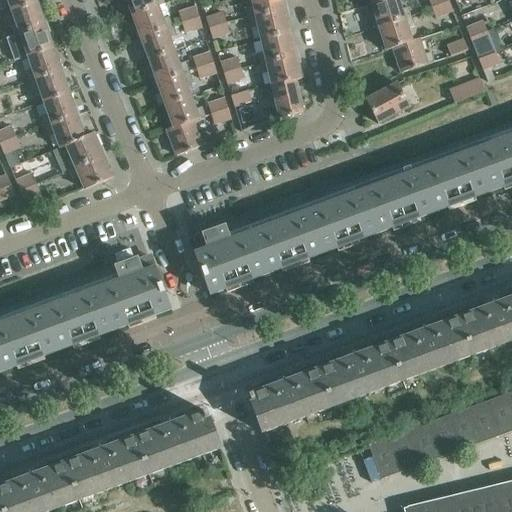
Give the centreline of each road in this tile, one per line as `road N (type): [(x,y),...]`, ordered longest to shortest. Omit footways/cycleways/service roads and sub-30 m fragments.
road 1 (tertiary): [(511,226),(203,339)]
road 2 (residential): [(147,191),(328,123),(335,100),(311,0)]
road 3 (tertiary): [(212,367),(511,256)]
road 4 (tertiary): [(0,445),(212,367)]
road 5 (tertiary): [(203,339),(0,414)]
road 6 (residential): [(147,191),(69,0)]
road 7 (residential): [(203,339),(147,191)]
road 8 (residential): [(0,243),(147,191)]
road 9 (residential): [(266,511),(212,367)]
